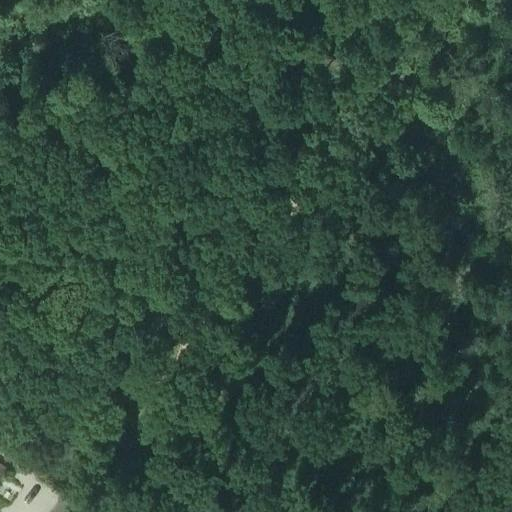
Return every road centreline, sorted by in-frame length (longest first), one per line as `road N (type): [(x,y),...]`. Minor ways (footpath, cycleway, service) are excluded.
road 1 (track): [(454,0),(197,328)]
road 2 (track): [(124,432),(197,328)]
